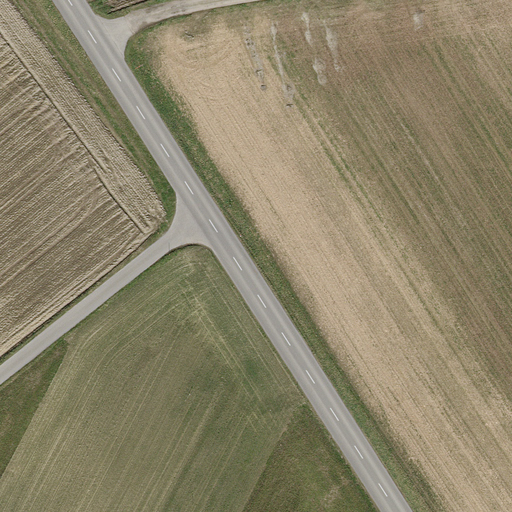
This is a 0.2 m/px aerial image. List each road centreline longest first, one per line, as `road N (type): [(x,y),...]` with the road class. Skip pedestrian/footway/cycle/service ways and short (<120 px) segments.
road 1 (tertiary): [(400,511),(65,0)]
road 2 (track): [(93,44),(187,5),(225,0)]
